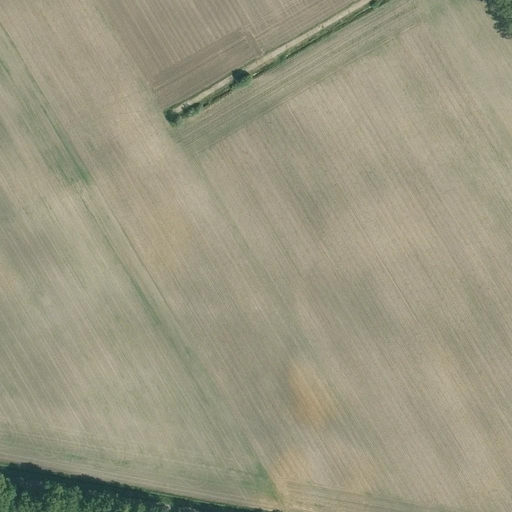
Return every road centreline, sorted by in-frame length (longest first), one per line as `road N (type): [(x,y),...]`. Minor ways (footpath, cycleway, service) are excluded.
road 1 (track): [(377,0),(180,111)]
road 2 (tertiary): [(179,511),(0,479)]
